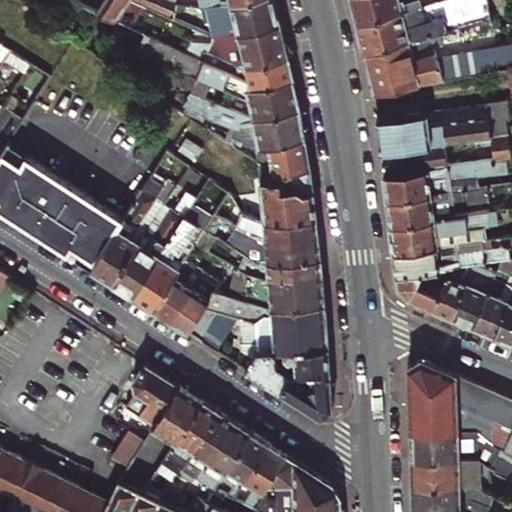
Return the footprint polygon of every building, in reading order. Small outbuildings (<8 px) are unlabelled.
[(107,0),(101,9),(119,17),(129,0),(107,0)] [(141,0),(174,16),(178,2),(178,0),(141,0)] [(215,5),(234,0),(200,0),(202,6),(206,7),(207,12),(216,11),(215,5)] [(225,34),(280,21),(274,0),(234,0),(215,5),(216,11),(207,12),(202,14),(205,23),(209,22),(210,23),(219,21),(222,35),(225,34)] [(350,0),(357,23),(428,2),(426,0),(350,0)] [(364,52),(411,38),(491,15),(488,0),(436,0),(428,2),(357,23),(364,52)] [(217,36),(222,35),(219,21),(210,23),(212,34),(217,36)] [(245,67),(289,57),(280,21),(225,34),(232,61),(245,67)] [(182,84),(194,90),(208,60),(202,57),(175,44),(149,32),(141,47),(189,71),(182,84)] [(4,38),(0,35),(0,55),(6,59),(8,56),(15,46),(4,38)] [(202,57),(206,48),(179,35),(175,44),(202,57)] [(373,91),(485,72),(480,48),(441,56),(437,44),(414,50),(411,38),(364,52),(373,91)] [(34,60),(15,46),(8,56),(27,70),(34,60)] [(248,87),(293,77),(289,57),(245,67),(232,61),(206,48),(202,57),(208,60),(247,78),(248,87)] [(253,118),(300,108),(293,77),(248,87),(247,78),(208,60),(194,90),(253,118)] [(259,144),(305,135),(300,108),(253,118),(194,90),(187,103),(212,116),(234,126),(235,126),(237,126),(239,126),(241,125),(242,123),(243,121),(254,123),(259,144)] [(511,156),(511,125),(507,126),(505,118),(509,117),(507,99),(376,116),(383,172),(511,156)] [(0,151),(2,149),(7,141),(8,140),(24,114),(6,102),(5,105),(0,112),(0,151)] [(252,141),(259,144),(254,123),(243,121),(242,123),(239,136),(252,141)] [(223,136),(228,140),(233,133),(226,131),(223,136)] [(228,140),(234,144),(239,136),(233,133),(228,140)] [(302,190),(314,189),(312,177),(310,162),(305,135),(259,144),(252,141),(253,157),(275,173),(277,190),(293,188),(302,190)] [(27,152),(8,140),(7,141),(2,149),(21,162),(27,152)] [(125,216),(27,152),(21,162),(2,149),(0,151),(0,207),(92,267),(125,216)] [(386,197),(457,188),(456,178),(483,174),(511,170),(511,166),(511,156),(383,172),(386,197)] [(259,217),(316,217),(314,189),(302,190),(293,188),(277,190),(275,173),(253,157),(259,217)] [(92,267),(114,281),(138,243),(130,238),(157,196),(170,176),(157,168),(137,197),(127,213),(125,216),(92,267)] [(457,188),(485,185),(483,174),(456,178),(457,188)] [(138,243),(155,216),(165,201),(178,182),(170,176),(157,196),(130,238),(138,243)] [(389,223),(461,213),(459,202),(494,198),(492,184),(485,185),(457,188),(386,197),(389,223)] [(114,281),(134,294),(193,204),(197,198),(187,192),(176,208),(172,206),(162,221),(155,216),(138,243),(114,281)] [(155,216),(162,221),(172,206),(165,201),(155,216)] [(134,294),(155,308),(187,258),(196,244),(203,232),(210,221),(213,217),(193,204),(134,294)] [(459,240),(480,238),(478,226),(487,225),(487,223),(500,221),(498,207),(461,213),(389,223),(392,249),(459,240)] [(262,238),(318,236),(316,217),(259,217),(241,214),(235,225),(256,234),(262,234),(262,238)] [(210,221),(224,229),(228,222),(226,221),(214,215),(213,217),(210,221)] [(265,258),(321,256),(318,236),(262,238),(262,234),(256,234),(235,225),(234,224),(229,232),(238,236),(235,242),(251,250),(265,248),(265,258)] [(196,244),(208,251),(216,238),(203,232),(196,244)] [(461,250),(494,246),(492,236),(480,238),(459,240),(461,250)] [(450,265),(475,261),(502,258),(510,257),(509,248),(503,245),(494,246),(461,250),(459,240),(392,249),(395,272),(450,265)] [(255,259),(265,258),(265,248),(251,250),(252,257),(253,258),(255,259)] [(267,276),(322,271),(321,256),(265,258),(255,259),(253,258),(247,270),(267,276)] [(155,308),(172,319),(204,269),(187,258),(155,308)] [(452,316),(473,325),(498,268),(502,258),(475,261),(452,316)] [(431,307),(452,316),(475,261),(450,265),(431,307)] [(408,297),(431,307),(450,265),(395,272),(397,284),(408,297)] [(0,287),(9,273),(0,266),(0,287)] [(473,325),(494,334),(511,292),(511,283),(506,281),(509,273),(498,268),(473,325)] [(172,319),(189,330),(215,289),(221,279),(204,269),(172,319)] [(270,305),(325,301),(322,271),(267,276),(247,270),(249,299),(270,305)] [(203,339),(217,317),(233,294),(215,289),(189,330),(203,339)] [(511,292),(494,334),(511,341),(511,292)] [(286,349),(328,345),(325,301),(270,305),(249,299),(233,294),(217,317),(231,323),(234,317),(256,324),(257,346),(254,344),(252,348),(257,351),(258,351),(273,350),(286,349)] [(295,372),(330,369),(328,345),(286,349),(285,351),(285,352),(285,355),(288,358),(294,358),(295,372)] [(281,360),(285,355),(285,352),(285,351),(286,349),(273,350),(273,355),(280,359),(281,360)] [(290,372),(284,368),(278,363),(280,359),(273,355),(273,350),(258,351),(257,351),(247,367),(280,388),(290,372)] [(492,443),(502,448),(511,425),(511,395),(462,374),(422,356),(409,365),(410,430),(477,428),(491,439),(492,440),(492,443)] [(290,372),(295,372),(294,358),(288,358),(286,362),(284,368),(290,372)] [(153,425),(180,383),(145,361),(133,380),(135,388),(137,389),(124,408),(153,425)] [(331,407),(333,404),(330,369),(295,372),(290,372),(280,388),(318,413),(321,414),(331,407)] [(153,425),(179,441),(206,400),(180,383),(153,425)] [(168,458),(184,468),(221,410),(206,400),(179,441),(168,458)] [(198,476),(200,478),(238,420),(221,410),(184,468),(198,476)] [(216,488),(223,477),(253,430),(238,420),(200,478),(216,488)] [(511,425),(502,448),(511,452),(511,425)] [(146,437),(129,427),(112,455),(128,464),(146,437)] [(511,452),(502,448),(492,443),(492,440),(491,439),(477,428),(410,430),(411,457),(477,455),(494,467),(495,470),(511,479),(511,477),(511,452)] [(239,491),(242,486),(271,442),(253,430),(223,477),(236,485),(230,495),(235,498),(239,491)] [(260,498),(264,491),(289,453),(271,442),(242,486),(260,498)] [(0,443),(0,479),(67,511),(102,511),(110,497),(0,443)] [(270,495),(319,493),(318,472),(289,453),(264,491),(270,495)] [(479,483),(477,455),(411,457),(412,482),(479,483)] [(341,511),(341,495),(334,483),(318,472),(319,493),(270,495),(264,491),(260,498),(257,502),(254,508),(262,511),(341,511)] [(190,511),(179,506),(164,499),(147,491),(120,477),(110,497),(102,511),(190,511)] [(511,511),(511,503),(496,496),(479,483),(412,482),(412,511),(511,511)] [(202,498),(208,501),(212,494),(207,491),(202,498)] [(254,508),(257,502),(239,491),(235,498),(254,508)] [(229,511),(208,501),(202,498),(198,496),(190,511),(229,511)]
